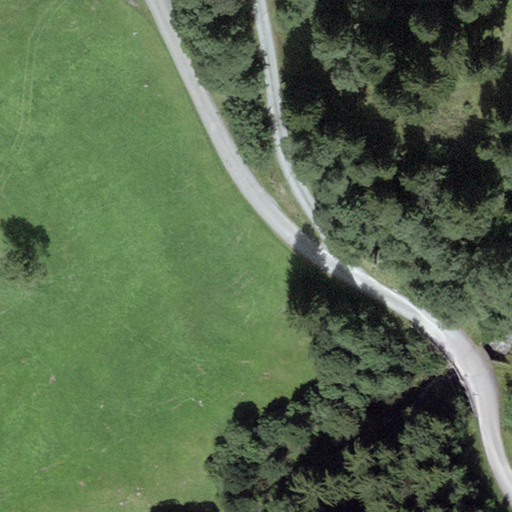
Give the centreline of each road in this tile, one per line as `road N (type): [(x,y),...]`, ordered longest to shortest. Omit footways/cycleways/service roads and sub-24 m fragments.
road 1 (unclassified): [(511,489),(465,361),(421,316),(327,260),(273,215),(249,185),(159,0)]
road 2 (track): [(363,282),(289,165),(262,0)]
